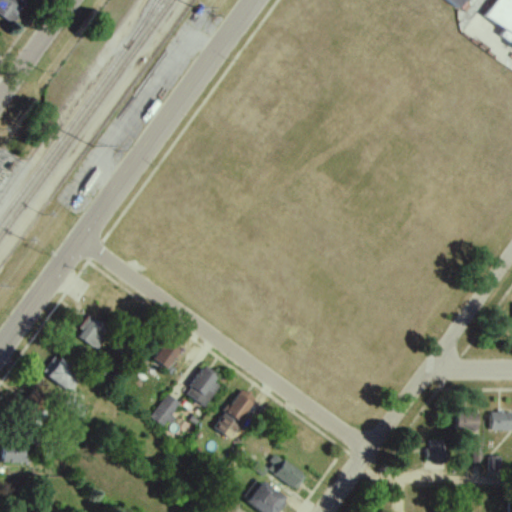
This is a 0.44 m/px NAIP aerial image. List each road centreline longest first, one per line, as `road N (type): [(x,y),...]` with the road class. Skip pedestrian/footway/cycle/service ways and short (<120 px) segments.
road 1 (residential): [(0,354),(254,0)]
road 2 (residential): [(323,511),(511,256)]
road 3 (residential): [(368,450),(123,270)]
